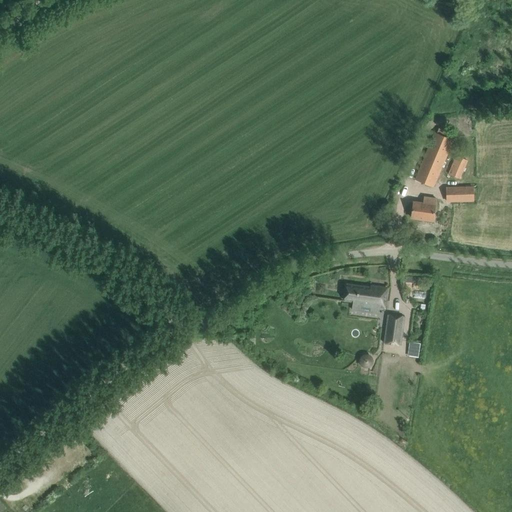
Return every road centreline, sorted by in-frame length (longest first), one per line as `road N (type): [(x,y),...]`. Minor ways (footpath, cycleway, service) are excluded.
road 1 (unclassified): [(182,317),(215,322),(276,276),(350,254),(412,252),(511,265)]
road 2 (unclassified): [(0,468),(182,317)]
road 3 (unclassified): [(182,317),(96,257),(0,212)]
